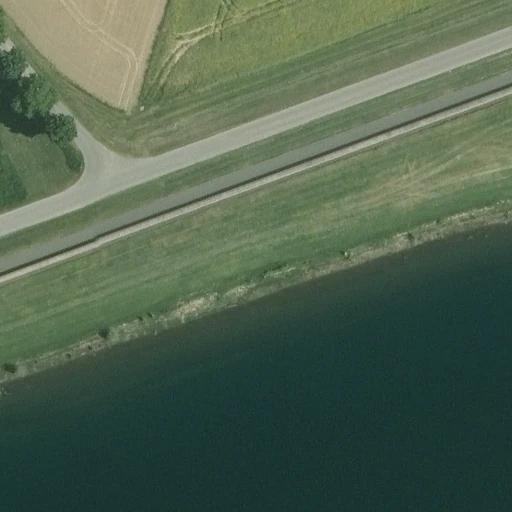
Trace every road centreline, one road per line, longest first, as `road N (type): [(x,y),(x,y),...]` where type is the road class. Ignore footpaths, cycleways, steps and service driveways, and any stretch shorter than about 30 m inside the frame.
road 1 (unclassified): [(116,184),(511,37)]
road 2 (residential): [(0,37),(116,184)]
road 3 (unclassified): [(0,226),(116,184)]
